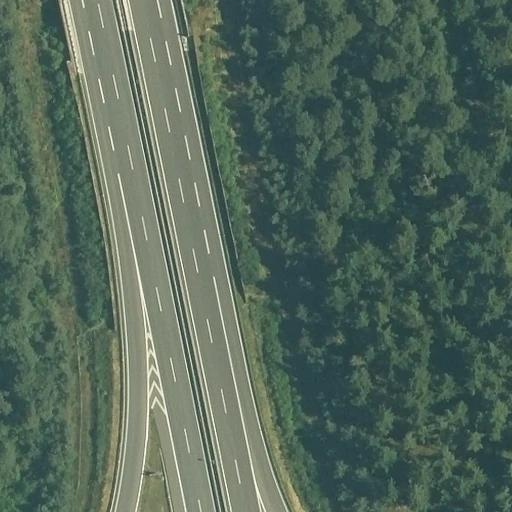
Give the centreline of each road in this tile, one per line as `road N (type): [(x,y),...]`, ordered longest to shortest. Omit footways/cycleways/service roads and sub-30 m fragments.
road 1 (motorway): [(115,93),(198,511)]
road 2 (motorway): [(115,93),(107,156),(138,335),(130,511)]
road 3 (motorway): [(278,511),(218,258),(190,230)]
road 4 (motorway): [(246,511),(190,230)]
road 5 (motorway): [(190,230),(141,0)]
